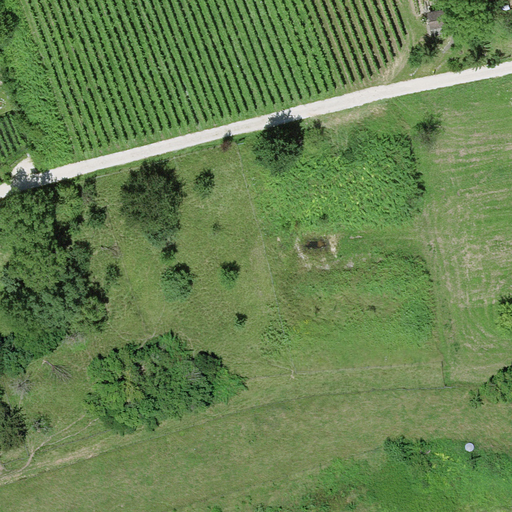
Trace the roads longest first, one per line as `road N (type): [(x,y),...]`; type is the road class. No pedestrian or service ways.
road 1 (track): [(511,63),(0,193)]
road 2 (track): [(0,478),(283,390),(448,374)]
